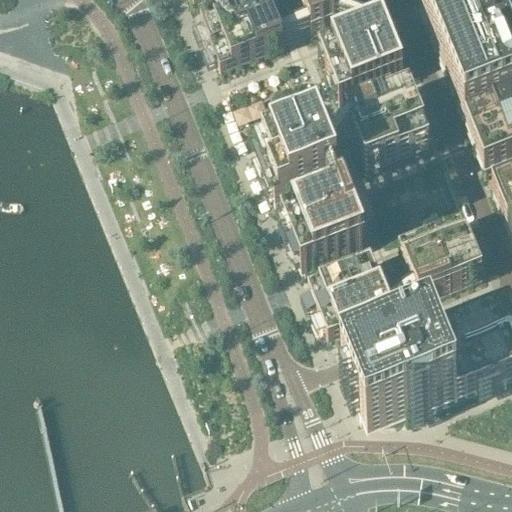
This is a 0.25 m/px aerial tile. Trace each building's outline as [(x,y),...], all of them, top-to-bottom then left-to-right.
[(185,0),(192,15),(228,0),(185,0)] [(372,0),(307,0),(323,40),(379,17),(372,0)] [(476,5),(421,27),(468,146),(483,183),(511,171),(511,68),(485,1),(476,5)] [(255,11),(199,34),(218,80),(274,58),(255,11)] [(390,43),(334,65),(353,112),(409,90),(390,43)] [(417,111),(361,133),(380,180),(436,158),(417,111)] [(312,151),(256,174),(275,221),(331,199),(312,151)] [(511,194),(492,203),(511,253),(511,194)] [(338,216),(282,238),(301,286),(357,263),(338,216)] [(465,237),(409,259),(416,276),(424,296),(428,306),(450,297),(484,284),(472,253),(465,237)] [(364,280),(307,302),(326,350),(383,327),(364,280)] [(511,389),(511,322),(510,319),(433,350),(341,387),(361,437),(366,448),(391,438),(457,411),(511,389)]
